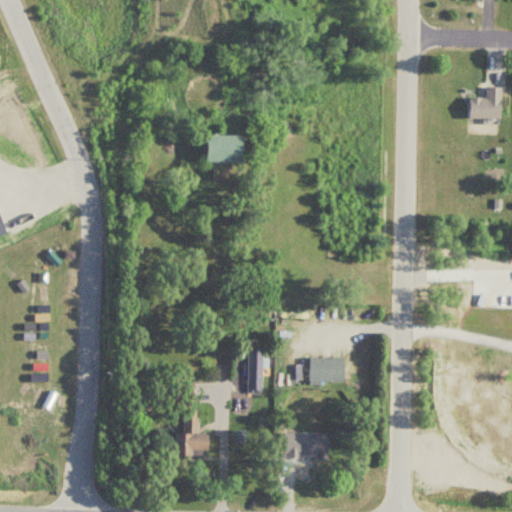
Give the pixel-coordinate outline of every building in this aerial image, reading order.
[(462,98),(461,119),(496,119),(496,88),(479,87),(479,99),(462,98)] [(233,163),(233,136),(196,136),(196,163),(233,163)] [(244,393),(259,393),(259,350),(244,350),(244,393)] [(303,386),(339,386),(339,360),(303,360),(303,386)] [(193,389),(175,390),(176,435),(167,435),(167,459),(194,459),(193,389)] [(323,434),(281,434),(281,456),(323,456),(323,434)]
